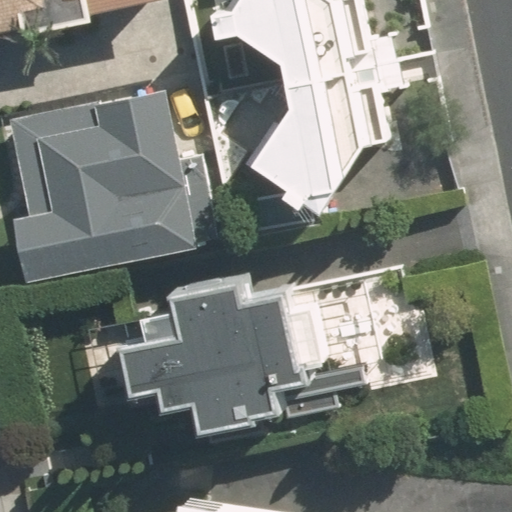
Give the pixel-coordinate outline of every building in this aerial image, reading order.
[(127,0),(0,0),(0,30),(34,23),(35,29),(105,14),(103,6),(127,0)] [(244,0),(240,7),(222,6),(220,29),(290,58),(294,103),(257,163),(295,175),(291,193),(320,200),(323,184),(343,191),(385,125),(367,7),(355,0),(244,0)] [(170,86),(19,117),(38,210),(19,214),(31,274),(202,238),(170,86)] [(202,397),(210,428),(365,387),(398,389),(400,354),(408,352),(386,258),(260,288),(255,269),(182,287),(185,300),(152,308),(159,337),(132,343),(143,389),(170,383),(175,404),(202,397)] [(297,511),(298,505),(191,493),(189,511),(297,511)]
